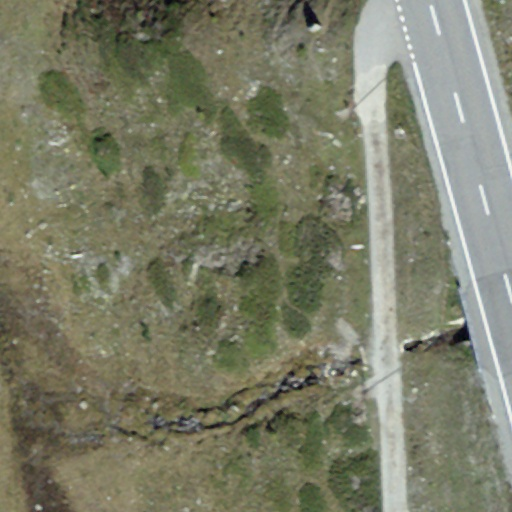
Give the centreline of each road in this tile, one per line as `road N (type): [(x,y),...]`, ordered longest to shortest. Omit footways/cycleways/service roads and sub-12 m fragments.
road 1 (track): [(418,0),(369,82),(389,511)]
road 2 (primary): [(511,317),(425,0)]
